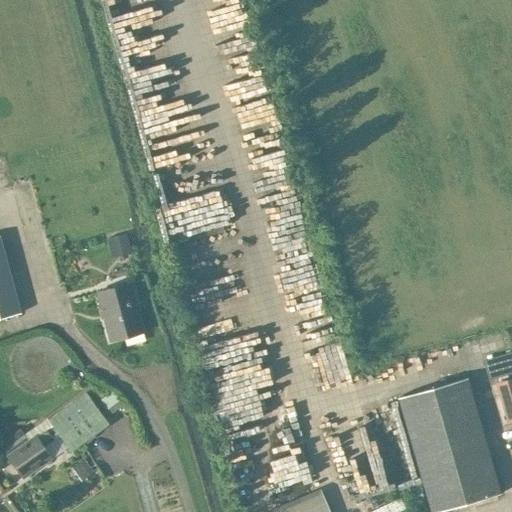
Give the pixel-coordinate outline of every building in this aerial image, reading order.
[(124,235),(108,239),(112,256),(129,252),(124,235)] [(0,237),(0,318),(19,313),(0,237)] [(145,332),(132,282),(96,291),(101,311),(98,312),(100,320),(103,319),(109,342),(145,332)] [(429,511),(436,511),(500,493),(467,377),(396,398),(429,511)] [(109,423),(87,392),(48,419),(46,417),(23,434),(19,429),(0,442),(0,445),(22,476),(51,456),(52,457),(67,447),(70,451),(109,423)] [(329,511),(318,488),(268,511),(329,511)] [(426,511),(420,489),(409,492),(414,511),(426,511)]
